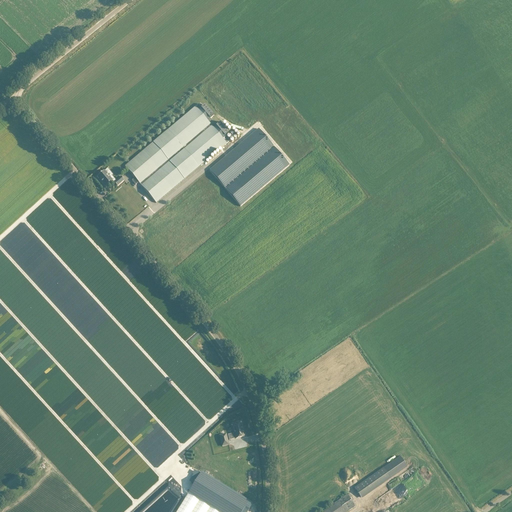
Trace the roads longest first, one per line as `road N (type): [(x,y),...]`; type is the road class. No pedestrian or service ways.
road 1 (unclassified): [(269,511),(262,422),(241,371),(12,95),(130,0)]
road 2 (unknown): [(127,233),(235,142)]
